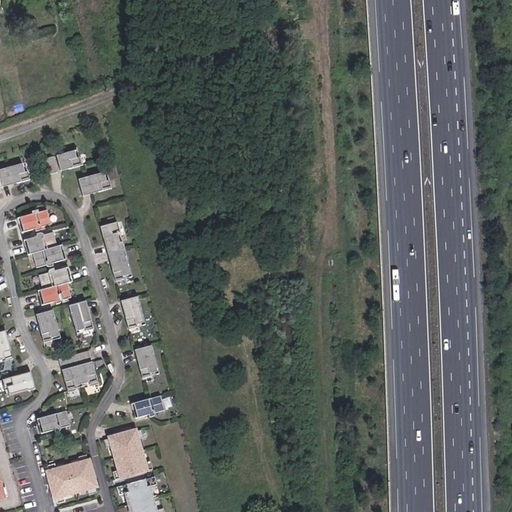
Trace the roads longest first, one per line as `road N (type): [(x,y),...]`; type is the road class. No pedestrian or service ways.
road 1 (residential): [(113,511),(92,434),(120,372),(117,350),(76,213),(60,197),(21,200),(1,223),(21,320),(46,373),(21,429),(45,511)]
road 2 (track): [(328,511),(319,260),(332,147),(320,0)]
road 3 (motorway): [(394,0),(417,511)]
road 4 (motorway): [(464,511),(442,0)]
road 5 (track): [(0,140),(210,55),(319,24)]
